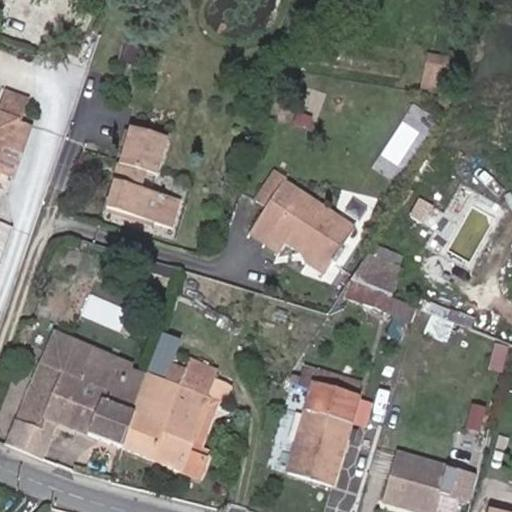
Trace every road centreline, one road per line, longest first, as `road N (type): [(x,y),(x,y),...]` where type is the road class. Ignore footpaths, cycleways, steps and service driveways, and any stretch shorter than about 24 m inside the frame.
road 1 (unknown): [(0,370),(72,147)]
road 2 (residential): [(0,467),(135,511)]
